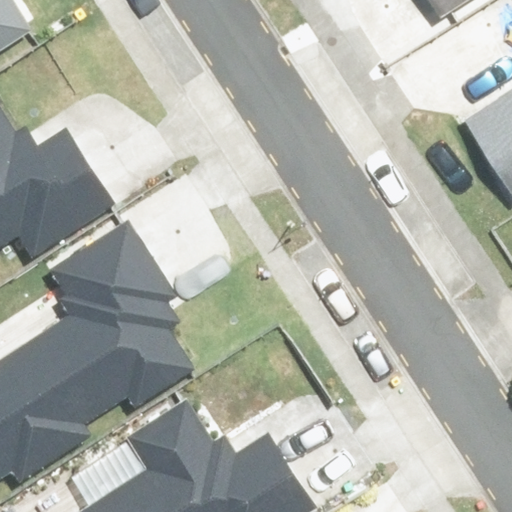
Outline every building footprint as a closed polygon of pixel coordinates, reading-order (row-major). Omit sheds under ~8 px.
[(0,0),(0,43),(23,28),(4,0),(0,0)] [(433,0),(443,14),(464,0),(433,0)] [(511,84),(465,114),(511,186),(511,84)] [(0,257),(32,236),(40,249),(111,203),(66,134),(33,156),(0,106),(0,257)] [(59,292),(76,319),(0,366),(0,494),(19,483),(25,493),(87,454),(78,439),(123,411),(132,426),(201,383),(164,324),(175,317),(165,301),(173,296),(127,221),(58,264),(71,285),(59,292)] [(148,464),(77,511),(304,511),(307,511),(264,448),(233,469),(189,404),(133,442),(148,464)]
